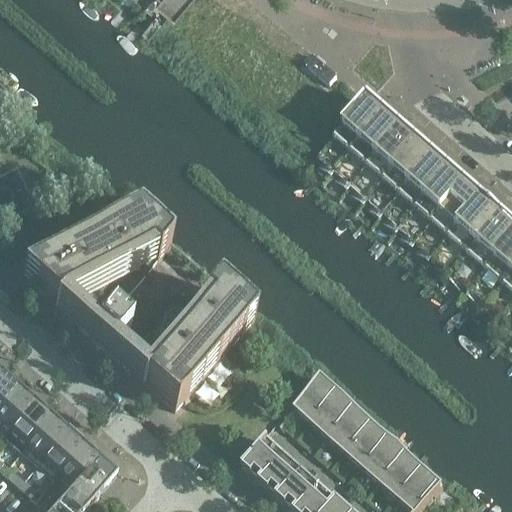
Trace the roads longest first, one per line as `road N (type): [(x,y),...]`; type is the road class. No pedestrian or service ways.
road 1 (residential): [(0,322),(176,479)]
road 2 (residential): [(511,173),(423,89),(412,5)]
